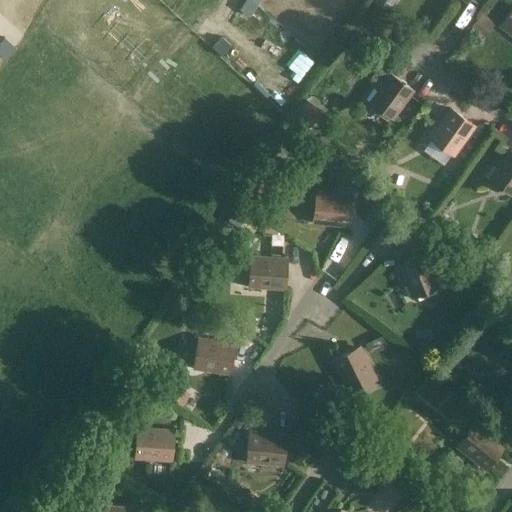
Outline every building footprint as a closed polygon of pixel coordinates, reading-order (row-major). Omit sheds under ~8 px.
[(389,9),(394,0),(374,0),(375,1),(389,9)] [(511,9),(499,26),(509,34),(510,33),(511,33),(511,9)] [(413,90),(391,74),(377,92),(373,89),(366,99),(392,118),(413,90)] [(450,108),(437,127),(435,126),(427,136),(453,155),(473,127),(461,118),(462,117),(450,108)] [(497,169),(493,166),(486,177),(511,195),(511,194),(511,152),(510,151),(497,169)] [(313,221),(312,223),(325,225),(326,222),(349,225),(350,211),(355,211),(358,187),(337,185),(336,194),(316,192),(313,221)] [(368,193),(375,201),(385,209),(390,204),(374,186),(368,193)] [(486,240),(457,230),(452,244),(481,254),(486,240)] [(399,264),(408,285),(404,287),(409,298),(438,286),(424,254),(399,264)] [(285,288),(286,273),(283,273),(284,259),(250,256),(248,288),(262,288),(262,286),(285,288)] [(229,372),(232,358),(229,358),(231,343),(198,338),(193,369),(206,371),(206,369),(229,372)] [(347,393),(375,379),(360,348),(347,355),(346,353),(333,359),(343,380),(341,381),(347,393)] [(179,385),(173,397),(185,402),(190,390),(179,385)] [(493,455),(502,444),(475,423),(456,447),(466,456),(467,454),(486,468),(495,457),(493,455)] [(171,459),(172,445),(170,445),(171,430),(137,428),(135,459),(148,460),(148,458),(171,459)] [(283,464),(284,449),(281,449),(283,435),(249,432),(246,463),(259,464),(259,462),(283,464)] [(257,511),(264,502),(250,494),(243,506),(253,511),(257,511)]
